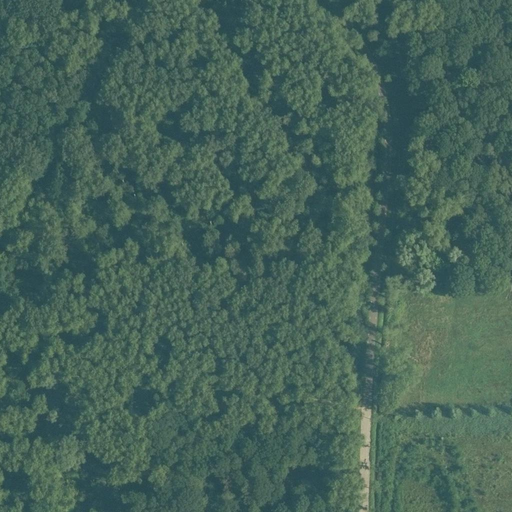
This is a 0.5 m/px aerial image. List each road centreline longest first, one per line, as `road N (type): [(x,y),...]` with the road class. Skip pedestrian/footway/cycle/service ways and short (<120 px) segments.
road 1 (tertiary): [(364,511),(390,128),(369,59),(324,0)]
road 2 (track): [(0,349),(366,409)]
